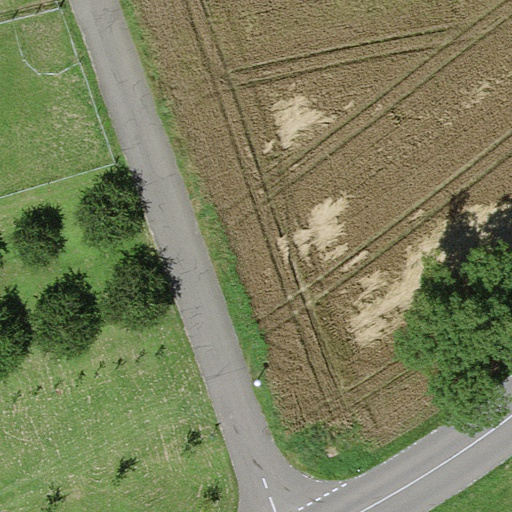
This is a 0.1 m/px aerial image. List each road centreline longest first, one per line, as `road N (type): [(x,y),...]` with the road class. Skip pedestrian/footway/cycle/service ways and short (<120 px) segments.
road 1 (residential): [(279,511),(98,0)]
road 2 (secondary): [(360,511),(511,417)]
